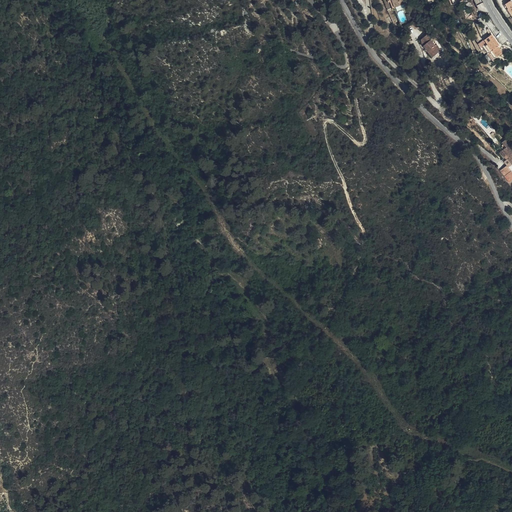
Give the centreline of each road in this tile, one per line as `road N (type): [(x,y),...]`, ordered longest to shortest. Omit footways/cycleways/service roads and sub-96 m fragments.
road 1 (track): [(349,67),(366,138),(357,142),(328,119),(325,125),(364,237),(338,211),(303,198)]
road 2 (unclassified): [(342,0),(399,83),(471,148),(511,222)]
